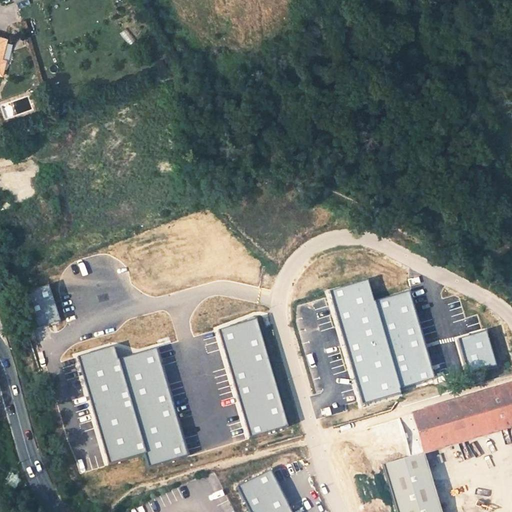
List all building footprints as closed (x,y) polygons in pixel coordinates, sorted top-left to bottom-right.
[(41,287),(18,294),(29,327),(51,320),(41,287)] [(246,321),(211,331),(241,436),(276,425),(246,321)] [(106,348),(71,359),(104,466),(139,455),(106,348)] [(176,454),(146,351),(111,362),(142,464),(176,454)] [(511,428),(511,385),(394,419),(406,459),(422,454),(511,428)] [(406,459),(394,419),(369,427),(381,467),(406,459)] [(438,511),(422,454),(406,459),(381,467),(394,511),(438,511)] [(288,511),(268,471),(235,487),(247,511),(288,511)]
